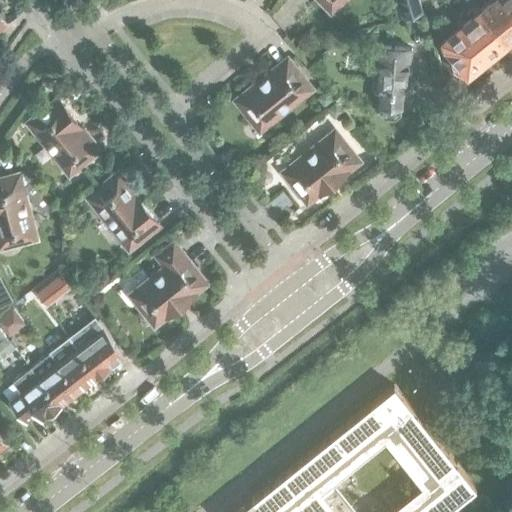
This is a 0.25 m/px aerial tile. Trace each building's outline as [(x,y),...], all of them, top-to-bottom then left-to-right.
[(322,0),(330,8),(338,0),(322,0)] [(398,0),(403,16),(423,10),(419,0),(398,0)] [(507,40),(511,35),(511,8),(505,0),(488,0),(481,7),(507,40)] [(461,23),(487,55),(507,40),(481,7),(461,23)] [(463,75),(487,55),(461,23),(443,37),(445,44),(455,56),(451,59),(454,70),(463,75)] [(407,90),(411,47),(379,44),(378,55),(373,55),(369,58),(368,68),(371,72),(376,72),(375,90),(380,90),(379,103),(380,103),(379,110),(385,117),(395,117),(400,112),(401,105),(402,105),(403,90),(407,90)] [(289,103),(290,102),(311,85),(289,59),(238,100),(259,127),(281,109),(282,109),(283,109),(284,109),(285,109),(286,108),(287,107),(288,106),(289,105),(289,104),(289,103)] [(322,94),(321,99),(325,104),(333,98),(327,90),(322,94)] [(72,171),(98,150),(75,120),(76,119),(58,97),(30,119),(72,171)] [(336,101),(329,108),(333,113),(338,113),(343,109),(336,101)] [(306,199),(358,157),(337,131),(315,148),(314,148),(313,148),(311,148),(310,149),(309,149),(308,150),(307,151),(307,153),(306,154),(306,155),(285,172),(306,199)] [(17,173),(0,177),(0,240),(1,246),(34,237),(27,211),(28,210),(28,209),(28,208),(28,207),(28,206),(28,205),(28,204),(28,203),(27,202),(26,201),(25,200),(24,199),(23,194),(28,192),(43,211),(53,203),(33,178),(26,183),(20,185),(17,173)] [(142,201),(140,202),(117,173),(90,194),(107,215),(107,217),(107,218),(107,219),(108,220),(109,221),(110,222),(111,223),(112,224),(113,224),(114,225),(131,246),(160,223),(142,201)] [(205,280),(184,253),(174,241),(155,256),(165,268),(163,270),(161,270),(160,270),(159,270),(157,271),(156,272),(155,273),(154,274),(154,275),(153,276),(153,278),(132,294),(153,321),(205,280)] [(47,302),(72,284),(62,271),(37,289),(47,302)] [(0,289),(0,302),(1,305),(14,297),(8,286),(0,289)] [(13,304),(0,313),(0,320),(9,333),(26,320),(13,304)] [(95,314),(69,334),(79,347),(78,348),(97,373),(125,352),(95,314)] [(69,334),(50,349),(51,351),(79,388),(97,373),(78,348),(79,347),(69,334)] [(7,336),(0,341),(0,343),(7,353),(15,346),(10,339),(7,336)] [(51,351),(31,365),(40,377),(41,376),(61,402),(79,388),(51,351)] [(22,391),(11,400),(26,419),(37,410),(42,416),(61,402),(41,376),(40,377),(31,365),(31,366),(13,380),(22,391)] [(394,383),(234,511),(442,511),(476,485),(394,383)]
